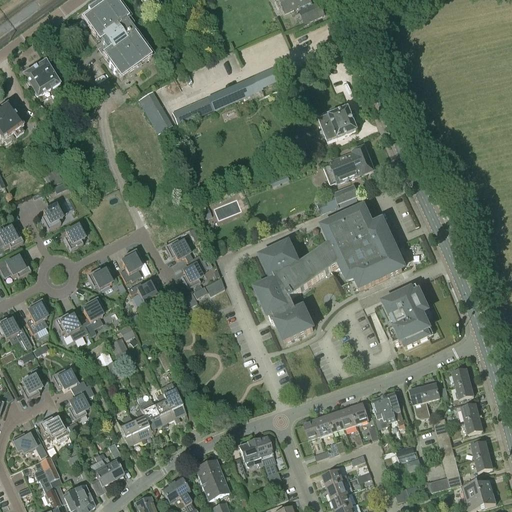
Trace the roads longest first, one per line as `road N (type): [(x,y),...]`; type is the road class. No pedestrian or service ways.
road 1 (residential): [(285,416),(227,267),(416,185)]
road 2 (residential): [(142,232),(111,163),(106,101),(49,23)]
road 3 (residential): [(285,416),(483,341)]
road 4 (tertiary): [(416,185),(354,25)]
road 5 (tertiary): [(483,341),(416,185)]
road 6 (residential): [(137,487),(79,361),(103,349)]
road 7 (residential): [(137,487),(182,456),(280,418)]
